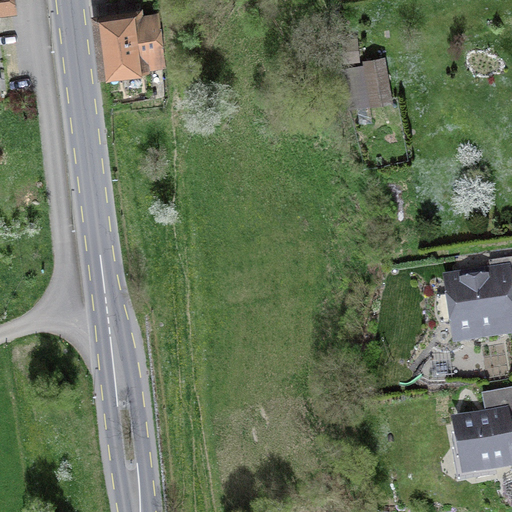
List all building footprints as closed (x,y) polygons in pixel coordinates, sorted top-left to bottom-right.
[(0,0),(0,99),(7,99),(0,34),(0,19),(18,18),(16,0),(0,0)] [(106,23),(115,79),(166,71),(157,15),(106,23)] [(363,183),(404,181),(399,77),(357,79),(363,183)] [(511,270),(511,265),(445,275),(456,342),(511,332),(511,270)] [(454,419),(467,481),(511,471),(511,420),(509,407),(454,419)]
